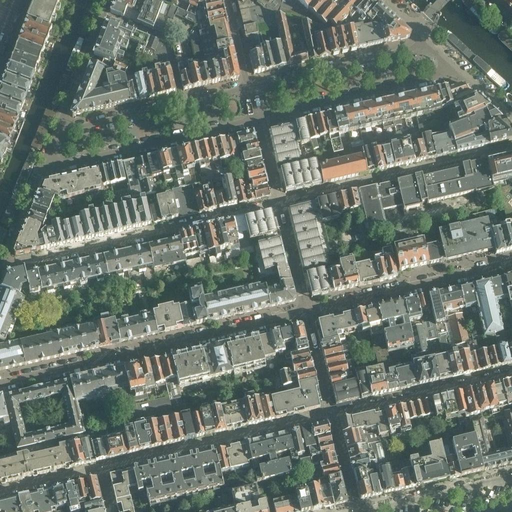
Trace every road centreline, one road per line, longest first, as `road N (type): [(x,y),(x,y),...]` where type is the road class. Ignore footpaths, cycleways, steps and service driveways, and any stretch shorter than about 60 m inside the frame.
road 1 (residential): [(0,384),(305,312)]
road 2 (residential): [(1,267),(279,204)]
road 3 (residential): [(279,204),(511,146)]
road 4 (residential): [(101,467),(332,414)]
road 5 (residential): [(41,169),(258,119)]
road 6 (residential): [(305,312),(511,263)]
road 7 (residential): [(258,119),(435,77),(453,64)]
road 8 (residential): [(427,39),(248,87)]
road 9 (residential): [(332,414),(511,372)]
road 10 (residential): [(511,476),(364,511)]
road 11 (residential): [(102,14),(170,45),(183,103)]
road 12 (residential): [(183,103),(56,132)]
road 13 (residential): [(56,132),(102,14)]
